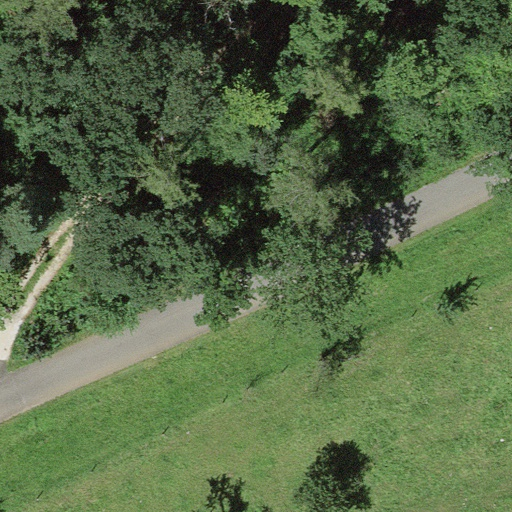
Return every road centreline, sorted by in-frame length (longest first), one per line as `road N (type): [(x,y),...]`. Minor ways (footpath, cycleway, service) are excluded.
road 1 (residential): [(0,399),(511,163)]
road 2 (track): [(261,0),(204,51),(0,340)]
